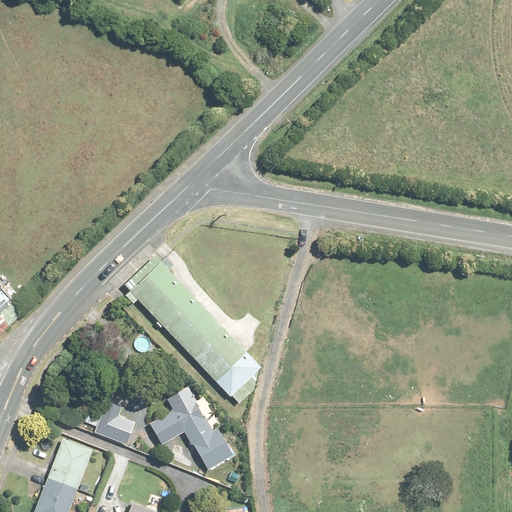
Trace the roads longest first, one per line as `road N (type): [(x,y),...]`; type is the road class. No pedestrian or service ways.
road 1 (tertiary): [(511,238),(211,190),(198,178)]
road 2 (tertiary): [(198,178),(68,295),(16,376),(0,419)]
road 3 (tertiary): [(381,0),(198,178)]
